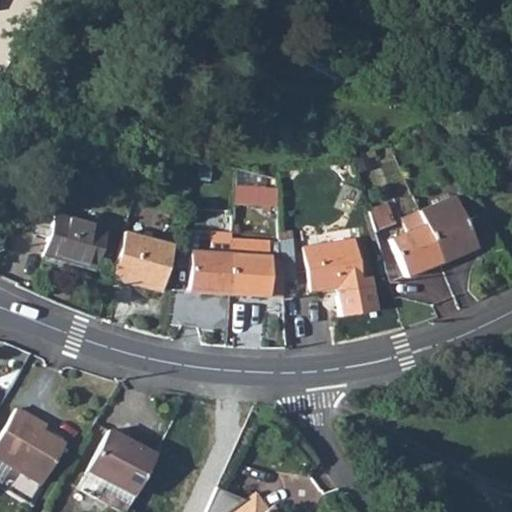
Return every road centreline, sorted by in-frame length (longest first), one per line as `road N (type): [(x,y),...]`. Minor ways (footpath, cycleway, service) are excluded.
road 1 (tertiary): [(0,309),(146,358),(299,373)]
road 2 (tertiary): [(299,373),(405,353),(511,312)]
road 3 (residential): [(299,373),(328,443),(374,511)]
